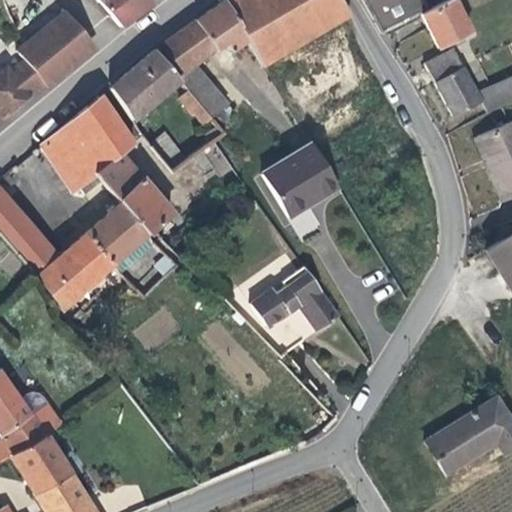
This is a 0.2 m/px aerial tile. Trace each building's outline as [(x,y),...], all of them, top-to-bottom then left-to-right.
[(148,0),(95,0),(119,27),(151,3),(148,0)] [(224,0),(221,2),(243,39),(260,66),(346,15),(336,0),(224,0)] [(446,0),(361,0),(380,34),(416,16),(446,0)] [(466,38),(450,0),(446,0),(416,16),(431,52),(466,38)] [(153,51),(178,80),(223,43),(229,51),(243,39),(221,2),(153,51)] [(41,83),(45,88),(87,51),(90,43),(64,12),(15,51),(23,61),(41,83)] [(109,88),(130,119),(178,80),(153,51),(109,88)] [(425,70),(450,117),(479,102),(454,55),(425,70)] [(0,117),(1,118),(28,96),(27,96),(41,83),(23,61),(9,73),(4,67),(0,71),(0,117)] [(511,75),(479,86),(486,108),(511,99),(511,75)] [(165,131),(147,146),(169,173),(181,164),(221,133),(188,91),(181,98),(193,114),(197,112),(207,123),(176,146),(165,131)] [(99,97),(41,146),(72,191),(77,187),(83,195),(100,181),(94,174),(118,155),(131,144),(99,97)] [(511,121),(511,120),(475,135),(487,167),(483,168),(496,200),(511,194),(511,121)] [(487,167),(475,135),(471,137),(483,168),(487,167)] [(290,217),(336,188),(309,144),(262,174),(290,217)] [(100,181),(104,186),(145,234),(169,212),(118,155),(94,174),(100,181)] [(169,173),(189,200),(202,191),(181,164),(169,173)] [(0,194),(0,241),(25,269),(59,310),(145,234),(104,186),(99,192),(113,207),(56,258),(0,194)] [(311,209),(289,220),(298,238),(320,226),(311,209)] [(511,233),(481,253),(511,303),(511,233)] [(340,318),(304,268),(282,284),(286,289),(277,296),(273,291),(251,306),(263,322),(285,307),(289,314),(300,307),(319,333),(340,318)] [(285,307),(263,322),(268,329),(289,314),(285,307)] [(0,439),(0,440),(10,454),(42,436),(58,424),(40,395),(35,393),(31,393),(27,394),(16,400),(0,376),(0,439)] [(417,445),(421,453),(436,478),(488,447),(490,451),(496,460),(511,450),(511,441),(510,438),(497,417),(492,408),(488,402),(417,445)] [(511,429),(502,413),(497,417),(510,438),(511,441),(511,429)] [(91,511),(42,436),(10,454),(8,455),(17,469),(44,511),(91,511)] [(0,459),(8,455),(10,454),(0,440),(0,439),(0,459)] [(496,460),(490,451),(488,447),(436,478),(439,482),(444,492),(496,460)] [(8,455),(0,459),(0,474),(2,478),(17,469),(8,455)] [(3,507),(5,511),(22,511),(15,499),(3,507)]
